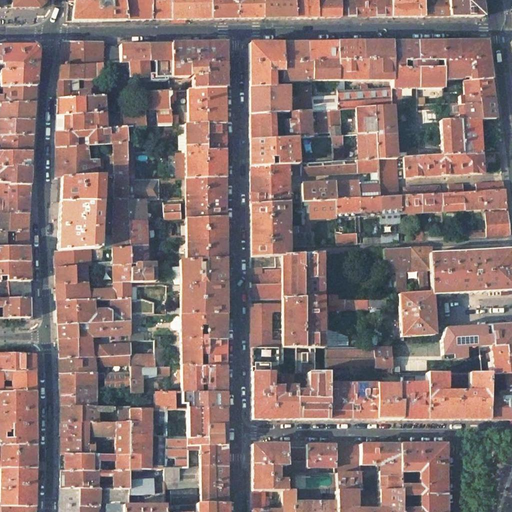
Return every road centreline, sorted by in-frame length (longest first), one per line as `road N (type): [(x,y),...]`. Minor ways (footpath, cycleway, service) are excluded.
road 1 (residential): [(237,433),(235,30)]
road 2 (tertiary): [(52,31),(41,141),(45,336)]
road 3 (tertiary): [(235,30),(496,28)]
road 4 (residential): [(456,433),(237,433)]
road 5 (tertiary): [(52,31),(235,30)]
road 6 (tertiary): [(45,336),(48,511)]
road 7 (tertiary): [(511,161),(496,28)]
